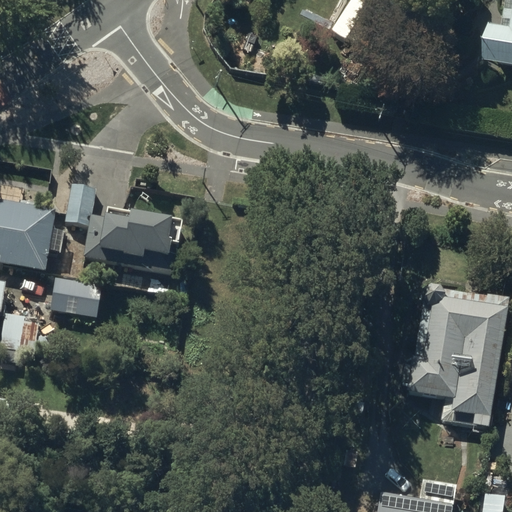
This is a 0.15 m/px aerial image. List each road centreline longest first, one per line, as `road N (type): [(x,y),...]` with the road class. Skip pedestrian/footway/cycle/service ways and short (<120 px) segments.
road 1 (residential): [(343,155),(293,473),(279,511)]
road 2 (residential): [(109,11),(204,126),(343,155)]
road 3 (residential): [(343,155),(511,195)]
road 4 (residential): [(109,11),(0,86)]
